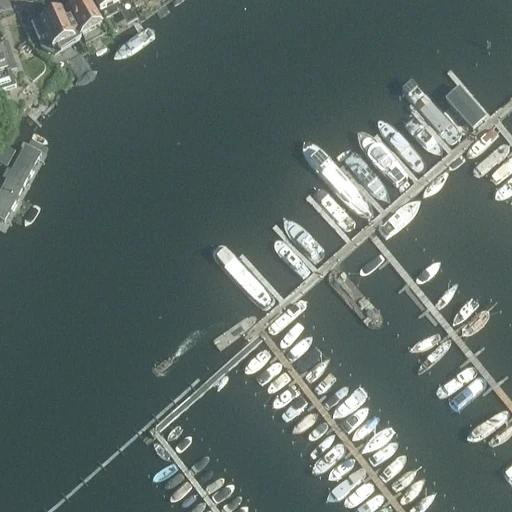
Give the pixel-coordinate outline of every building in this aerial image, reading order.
[(81,39),(85,46),(105,36),(103,32),(106,30),(101,22),(99,23),(87,0),(78,5),(75,4),(70,7),(69,10),(66,11),(81,40),(81,39)] [(92,0),(99,14),(125,0),(92,0)] [(511,0),(495,0),(494,2),(511,15),(511,0)] [(37,38),(29,41),(32,48),(42,56),(50,52),(48,48),(40,42),(48,42),(52,51),(53,51),(60,57),(81,48),(77,38),(73,39),(62,13),(52,17),(49,15),(44,17),(43,21),(40,22),(41,23),(32,27),(37,38)] [(22,143),(0,184),(0,218),(2,219),(38,151),(22,143)] [(0,152),(0,165),(7,169),(15,155),(3,148),(2,148),(0,152)]
